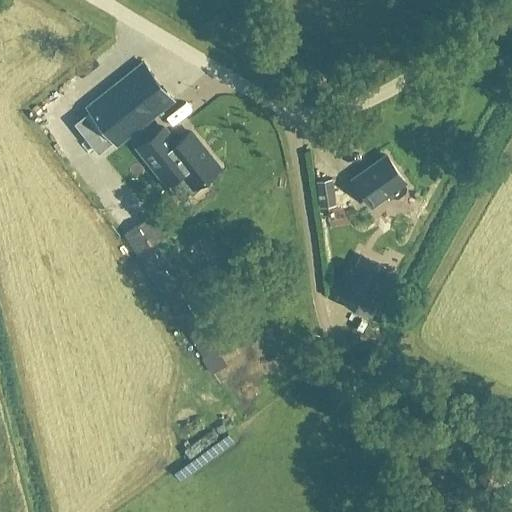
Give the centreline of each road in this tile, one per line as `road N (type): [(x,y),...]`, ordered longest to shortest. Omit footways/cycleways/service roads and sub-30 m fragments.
road 1 (unclassified): [(452,511),(363,405),(321,307),(287,112)]
road 2 (unclassified): [(287,112),(334,112),(390,90),(501,0)]
road 3 (unclassified): [(287,112),(93,0)]
